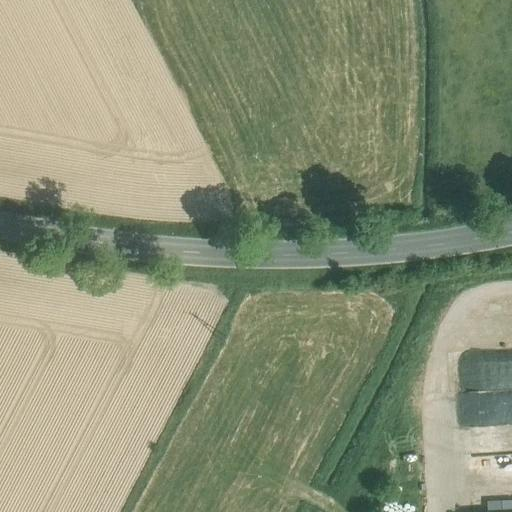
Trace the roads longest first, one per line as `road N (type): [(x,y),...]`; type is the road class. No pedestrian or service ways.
road 1 (secondary): [(0,224),(179,252),(411,248),(511,232)]
road 2 (track): [(452,511),(438,353),(448,311),(464,292),(511,289)]
